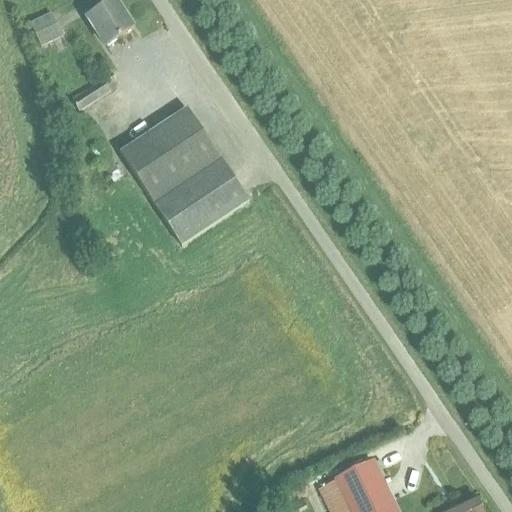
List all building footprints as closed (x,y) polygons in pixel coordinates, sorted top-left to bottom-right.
[(106,49),(133,31),(114,3),(87,20),(106,49)] [(44,47),(62,38),(51,17),(33,26),(44,47)] [(79,114),(111,93),(104,83),(72,104),(79,114)] [(120,155),(150,201),(217,157),(186,110),(120,155)] [(217,157),(150,201),(181,247),(248,203),(217,157)] [(393,511),(372,468),(336,486),(348,511),(393,511)] [(454,511),(480,511),(476,502),(454,511)]
